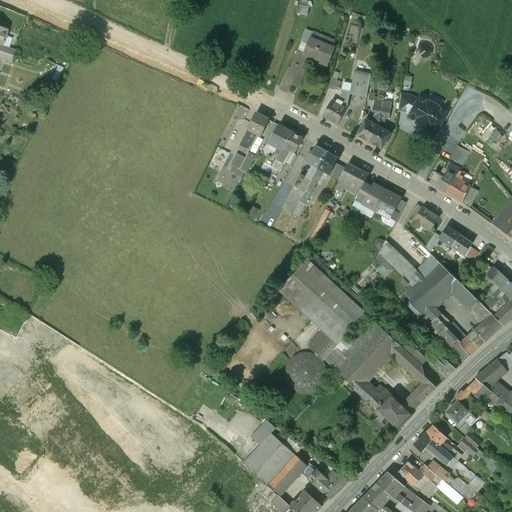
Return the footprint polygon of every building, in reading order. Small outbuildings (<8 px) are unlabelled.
[(308,0),(304,0),(303,12),(310,13),(312,0),(308,0)] [(310,39),(304,54),(298,52),(291,70),(289,69),(281,90),(287,93),(292,81),(297,83),(307,56),(328,64),(334,48),(310,39)] [(0,45),(0,51),(12,56),(14,50),(1,46),(0,45)] [(12,56),(0,51),(0,59),(10,63),(12,56)] [(48,60),(43,75),(59,81),(65,66),(48,60)] [(350,93),(367,96),(370,77),(354,73),(351,92),(350,93)] [(332,77),(328,88),(334,90),(338,79),(332,77)] [(337,125),(347,109),(350,93),(351,92),(342,90),(339,104),(332,100),(323,117),(337,125)] [(410,115),(418,100),(411,96),(401,95),(399,111),(406,113),(410,115)] [(428,128),(436,132),(447,113),(440,109),(443,102),(431,95),(427,102),(420,98),(418,100),(410,115),(409,117),(417,121),(416,123),(428,129),(428,128)] [(374,100),(372,112),(375,113),(381,113),(383,101),(374,100)] [(388,102),(383,101),(381,113),(380,118),(386,119),(389,119),(391,107),(388,106),(388,109),(386,108),(387,107),(388,102)] [(269,120),(256,113),(243,141),(247,143),(249,144),(251,144),(256,134),(261,136),(269,120)] [(357,136),(369,143),(379,126),(380,118),(381,113),(375,113),(373,124),(366,120),(357,136)] [(379,126),(369,143),(382,150),(391,134),(383,130),(385,127),(386,119),(380,118),(379,126)] [(494,143),(505,135),(496,123),(485,131),(494,143)] [(292,133),(279,126),(276,130),(270,141),(269,143),(278,148),(282,150),(292,133)] [(270,141),(276,130),(272,128),(266,138),(270,141)] [(303,139),(292,133),(282,150),(279,156),(276,160),(284,165),(289,156),(287,155),(290,151),(295,154),(303,139)] [(445,193),(462,203),(470,187),(461,181),(464,174),(459,171),(460,168),(459,168),(468,151),(459,143),(446,169),(457,175),(445,193)] [(327,152),(315,146),(312,152),(310,151),(304,161),(314,167),(318,169),(327,152)] [(339,159),(327,152),(318,169),(328,174),(330,175),(339,159)] [(279,156),(275,154),(275,153),(271,158),(268,156),(264,163),(269,166),(267,168),(270,170),(272,167),(276,160),(279,156)] [(255,157),(249,154),(240,169),(247,172),(255,157)] [(284,165),(276,160),(272,167),(280,172),(284,165)] [(369,175),(348,164),(335,189),(356,200),(364,183),(369,175)] [(315,174),(318,169),(314,167),(312,172),(310,171),(306,177),(306,178),(311,181),(315,174)] [(445,193),(457,175),(446,169),(444,168),(442,172),(445,174),(443,177),(435,173),(431,179),(439,184),(437,188),(445,193)] [(318,169),(315,174),(320,177),(325,180),(328,174),(318,169)] [(305,193),(311,181),(306,178),(306,177),(301,174),(294,187),(305,193)] [(311,194),(320,177),(315,174),(311,181),(305,193),(304,195),(306,196),(308,193),(311,194)] [(375,211),(376,211),(386,192),(373,184),(372,187),(364,183),(356,200),(375,211)] [(470,187),(462,203),(469,208),(477,191),(470,187)] [(401,200),(386,192),(376,211),(375,211),(374,213),(379,215),(382,214),(396,222),(400,213),(395,210),(401,200)] [(406,203),(401,200),(395,210),(400,213),(406,203)] [(511,239),(511,200),(490,223),(511,239)] [(328,207),(315,230),(322,234),(335,211),(328,207)] [(438,218),(423,209),(413,224),(419,228),(421,226),(429,231),(438,218)] [(452,248),(460,235),(447,226),(440,237),(439,239),(452,248)] [(430,253),(439,239),(440,237),(435,234),(425,249),(430,253)] [(473,243),(460,235),(452,248),(464,256),(465,255),(470,247),(473,243)] [(470,247),(465,255),(473,261),(479,253),(470,247)] [(336,347),(367,314),(309,260),(278,293),(336,347)] [(437,261),(411,286),(412,287),(418,293),(419,292),(432,305),(451,286),(455,293),(471,308),(473,309),(475,308),(483,316),(479,321),(482,325),(493,315),(463,287),(437,261)] [(488,287),(494,296),(500,289),(488,277),(493,268),(488,265),(483,262),(476,274),(480,277),(488,287)] [(511,284),(501,274),(503,272),(499,269),(498,270),(495,268),(494,269),(493,268),(488,277),(500,289),(494,296),(505,307),(499,313),(495,317),(503,326),(511,318),(511,284)] [(495,317),(499,313),(487,301),(476,283),(475,283),(469,279),(463,287),(493,315),(495,317)] [(411,300),(418,293),(412,287),(405,294),(411,300)] [(442,315),(432,305),(419,292),(418,293),(411,300),(407,304),(419,317),(424,312),(433,322),(438,318),(445,325),(451,323),(442,315)] [(485,342),(503,326),(495,317),(493,315),(482,325),(475,331),(485,342)] [(439,334),(464,361),(470,356),(460,344),(461,343),(445,325),(438,318),(433,322),(431,323),(431,325),(439,334)] [(419,405),(435,389),(434,386),(425,377),(422,366),(372,319),(363,329),(366,332),(344,356),(348,360),(349,360),(370,379),(393,355),(424,384),(411,397),(411,398),(419,405)] [(479,348),(485,342),(475,331),(469,336),(479,348)] [(470,356),(479,348),(469,336),(461,343),(460,344),(470,356)] [(413,347),(430,362),(433,359),(435,356),(419,341),(413,347)] [(182,493),(234,461),(85,345),(0,397),(0,464),(6,474),(0,478),(0,511),(179,511),(174,503),(182,493)] [(511,353),(509,355),(507,353),(498,360),(507,372),(511,367),(511,353)] [(286,370),(286,378),(289,386),(295,392),(303,395),(312,394),(319,390),(324,384),(326,376),(326,369),(322,362),(317,357),(309,354),(301,354),(294,357),(289,363),(286,370)] [(446,378),(456,369),(443,357),(437,363),(437,362),(433,359),(430,362),(446,378)] [(339,374),(363,396),(371,387),(367,382),(370,379),(349,360),(348,360),(337,372),(339,375),(339,374)] [(477,380),(491,393),(491,392),(498,384),(495,381),(506,372),(497,361),(475,378),(477,380)] [(477,380),(467,389),(471,393),(481,403),(488,396),(490,398),(489,400),(511,419),(511,408),(504,402),(504,403),(491,392),(491,393),(477,380)] [(511,394),(511,395),(498,384),(491,392),(504,403),(504,402),(511,408),(511,394)] [(399,430),(413,415),(411,413),(403,406),(384,389),(379,394),(371,387),(363,396),(376,409),(385,418),(399,430)] [(469,395),(465,391),(463,393),(462,391),(455,398),(458,401),(470,413),(471,412),(473,414),(474,413),(479,416),(483,412),(477,408),(468,400),(471,397),(469,395)] [(419,405),(411,398),(403,406),(411,413),(419,405)] [(458,401),(447,414),(461,427),(466,422),(470,426),(479,416),(474,413),(473,414),(471,412),(470,413),(458,401)] [(382,422),(385,418),(376,409),(374,411),(382,422)] [(483,412),(479,416),(487,422),(490,418),(495,419),(496,418),(485,411),(483,412)] [(433,426),(425,434),(432,440),(449,454),(453,449),(446,444),(446,445),(443,443),(446,438),(433,426)] [(301,473),(307,466),(295,455),(270,433),(243,463),(281,496),(301,473)] [(476,449),(492,460),(495,455),(480,443),(469,433),(465,438),(476,449)] [(425,434),(414,446),(422,453),(426,448),(432,440),(425,434)] [(476,449),(465,438),(459,444),(473,456),(476,454),(480,457),(477,462),(485,468),(492,460),(476,449)] [(449,454),(432,440),(426,448),(447,466),(454,458),(449,454)] [(295,455),(307,466),(310,464),(311,462),(299,451),(295,455)] [(409,462),(398,473),(413,485),(422,476),(409,462)] [(435,462),(429,468),(432,472),(433,471),(437,475),(449,486),(454,480),(449,476),(450,475),(435,462)] [(309,480),(317,471),(318,471),(310,464),(307,466),(301,473),(309,480)] [(458,493),(449,486),(437,475),(433,471),(432,472),(429,468),(425,465),(420,471),(437,487),(441,483),(444,486),(456,496),(458,493)] [(330,500),(337,493),(325,480),(326,479),(317,471),(309,480),(323,492),(330,500)] [(325,480),(337,493),(347,483),(333,471),(326,479),(325,480)] [(377,484),(391,496),(394,498),(396,495),(404,486),(388,473),(377,484)] [(471,484),(480,491),(487,482),(478,474),(471,484)] [(449,486),(458,493),(466,484),(458,477),(454,480),(449,486)] [(377,484),(363,498),(377,510),(391,496),(377,484)] [(466,484),(458,493),(463,498),(464,497),(468,500),(475,491),(466,484)] [(296,511),(316,511),(322,506),(305,491),(290,506),(296,511)] [(280,511),(290,511),(293,509),(277,495),(270,503),(280,511)] [(395,500),(405,507),(412,511),(425,511),(429,506),(417,497),(412,504),(401,496),(401,497),(396,495),(394,498),(393,499),(395,500)] [(363,498),(349,511),(376,511),(377,510),(363,498)] [(405,507),(395,500),(393,502),(395,503),(394,505),(402,510),(405,507)]
